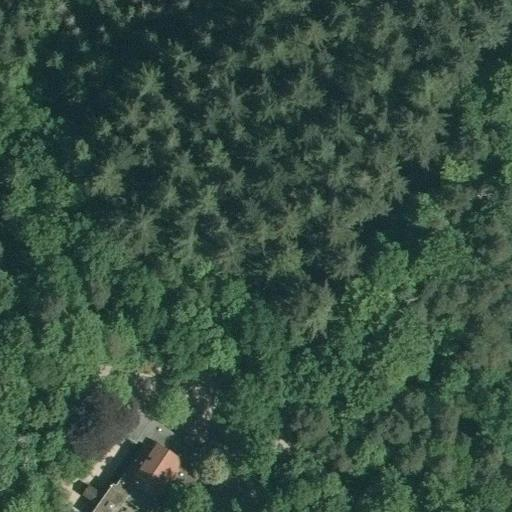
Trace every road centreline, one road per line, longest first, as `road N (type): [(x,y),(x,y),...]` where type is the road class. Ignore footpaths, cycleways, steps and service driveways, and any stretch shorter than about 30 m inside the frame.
road 1 (tertiary): [(255,438),(511,12)]
road 2 (track): [(189,393),(0,124)]
road 3 (unclassified): [(255,438),(189,393),(0,345)]
